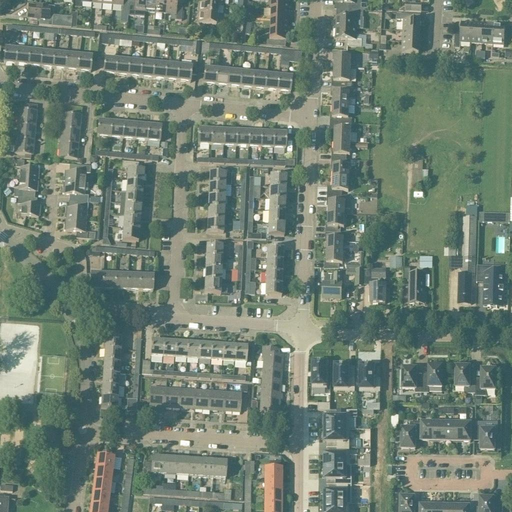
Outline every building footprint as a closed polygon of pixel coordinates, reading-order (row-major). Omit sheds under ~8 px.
[(92,5),(92,0),(75,0),(74,8),(81,9),(82,4),(92,5)] [(112,0),(112,6),(122,7),(120,24),(127,24),(128,17),(129,2),(129,0),(112,0)] [(134,18),(135,12),(145,13),(145,0),(135,0),(135,3),(129,2),(128,17),(134,18)] [(145,0),(145,13),(155,14),(155,0),(145,0)] [(155,0),(155,14),(165,15),(166,0),(155,0)] [(166,0),(165,15),(175,16),(174,21),(181,22),(182,7),(176,7),(176,0),(166,0)] [(355,0),(334,0),(335,4),(347,5),(346,12),(347,12),(348,12),(361,13),(361,12),(361,5),(356,5),(355,0)] [(283,1),(271,1),(270,11),(288,11),(289,1),(283,1)] [(410,13),(410,5),(410,3),(406,3),(405,8),(399,8),(398,12),(410,13)] [(217,16),(218,6),(204,5),(204,4),(199,4),(198,14),(217,16)] [(410,5),(410,13),(414,13),(421,13),(422,5),(410,5)] [(52,28),(53,16),(49,15),(50,9),(29,7),(27,20),(39,21),(38,26),(52,28)] [(288,11),(270,11),(270,21),(288,22),(288,11)] [(336,29),(357,30),(357,20),(363,20),(363,13),(361,12),(361,13),(348,12),(348,19),(336,18),(336,29)] [(216,27),(217,16),(198,14),(197,25),(216,27)] [(403,22),(402,32),(420,33),(420,22),(415,22),(416,16),(397,15),(396,21),(403,22)] [(270,31),(287,32),(288,22),(270,21),(270,31)] [(470,45),(472,25),(461,24),(460,35),(454,35),(453,49),(460,50),(460,44),(470,45)] [(472,25),(470,45),(481,46),(483,26),(472,25)] [(136,26),(135,34),(144,34),(145,27),(136,26)] [(483,26),(481,46),(492,46),(494,27),(483,26)] [(19,32),(20,33),(20,28),(7,27),(6,34),(19,35),(19,32)] [(494,27),(492,46),(503,47),(505,27),(494,27)] [(356,41),(357,30),(336,29),(335,41),(347,41),(347,48),(361,49),(362,41),(356,41)] [(45,30),(44,35),(54,36),(53,41),(56,42),(56,36),(57,31),(45,30)] [(287,42),(287,32),(270,31),(269,41),(266,41),(266,47),(283,48),(283,42),(287,42)] [(402,43),(419,44),(420,33),(402,32),(402,43)] [(119,42),(120,37),(102,35),(101,45),(119,47),(119,42)] [(181,42),(181,47),(192,48),(191,56),(198,57),(199,44),(181,42)] [(419,55),(419,44),(402,43),(401,54),(419,55)] [(208,50),(219,51),(220,46),(202,44),(200,55),(208,56),(208,50)] [(231,56),(231,52),(232,47),(220,46),(219,51),(219,55),(231,56)] [(16,66),(18,51),(5,49),(3,65),(16,66)] [(132,49),(132,60),(141,60),(141,49),(132,49)] [(16,66),(28,68),(30,52),(18,51),(16,66)] [(294,53),(281,51),(281,56),(280,69),(288,70),(289,63),(293,64),(294,53)] [(30,52),(28,68),(41,69),(42,53),(30,52)] [(332,58),(335,58),(334,70),(350,71),(351,58),(347,58),(348,53),(333,52),(332,58)] [(53,70),(55,54),(42,53),(41,69),(53,70)] [(53,70),(65,71),(67,55),(55,54),(53,70)] [(67,55),(65,71),(78,72),(79,57),(67,55)] [(79,57),(78,72),(90,74),(92,58),(79,57)] [(116,76),(117,61),(104,59),(103,75),(116,76)] [(116,76),(128,77),(129,62),(117,61),(116,76)] [(129,62),(128,77),(140,79),(142,63),(129,62)] [(140,79),(153,80),(154,64),(142,63),(140,79)] [(154,64),(153,80),(165,81),(166,66),(154,64)] [(166,66),(165,81),(177,82),(179,67),(166,66)] [(179,67),(177,82),(190,84),(191,76),(196,77),(196,69),(197,69),(192,68),(179,67)] [(203,85),(215,86),(217,71),(204,70),(203,85)] [(350,71),(334,70),(334,83),(332,83),(331,88),(354,89),(352,89),(352,83),(350,83),(350,71)] [(217,71),(215,86),(228,87),(229,72),(217,71)] [(229,72),(228,87),(240,89),(242,73),(229,72)] [(242,73),(240,89),(252,90),(254,75),(242,73)] [(265,91),(266,76),(254,75),(252,90),(265,91)] [(265,91),(277,92),(279,77),(266,76),(265,91)] [(279,77),(277,92),(290,94),(292,79),(279,77)] [(333,107),(349,107),(349,100),(353,100),(354,89),(331,88),(331,94),(333,94),(333,107)] [(18,111),(17,126),(35,127),(37,107),(21,105),(21,111),(18,111)] [(330,119),(330,125),(345,125),(351,125),(351,120),(348,120),(349,107),(333,107),(332,119),(330,119)] [(61,130),(79,132),(81,117),(62,115),(61,130)] [(110,138),(111,123),(98,122),(97,137),(110,138)] [(110,138),(122,140),(123,125),(111,123),(110,138)] [(123,125),(122,140),(134,141),(136,126),(123,125)] [(345,125),(330,125),(330,130),(335,130),(334,143),(350,144),(351,131),(345,131),(345,125)] [(15,140),(34,142),(35,127),(17,126),(15,140)] [(136,126),(134,141),(146,142),(148,127),(136,126)] [(148,127),(146,142),(159,143),(161,128),(148,127)] [(60,144),(78,146),(79,132),(61,130),(60,144)] [(198,146),(211,147),(212,131),(199,131),(198,146)] [(212,131),(211,147),(223,147),(224,132),(212,131)] [(224,132),(223,147),(235,148),(236,132),(224,132)] [(236,132),(235,148),(248,148),(249,133),(236,132)] [(249,133),(248,148),(260,149),(261,133),(249,133)] [(273,149),(273,134),(261,133),(260,149),(273,149)] [(286,135),(273,134),(273,149),(285,150),(286,135)] [(32,156),(34,142),(15,140),(14,155),(24,155),(31,156),(32,156)] [(350,144),(334,143),(334,156),(332,156),(331,161),(356,162),(346,162),(347,156),(350,156),(350,144)] [(77,160),(78,146),(60,144),(58,159),(77,160)] [(197,164),(210,165),(210,154),(198,153),(197,164)] [(210,154),(210,165),(222,165),(223,160),(210,160),(210,154)] [(413,156),(412,187),(422,188),(422,179),(428,180),(429,163),(422,162),(423,157),(413,156)] [(333,179),(349,180),(349,168),(355,168),(356,162),(331,161),(331,167),(333,167),(333,179)] [(20,169),(19,180),(37,182),(38,170),(23,169),(24,162),(17,162),(16,169),(20,169)] [(127,170),(126,182),(143,183),(144,171),(138,170),(138,164),(122,163),(122,169),(127,170)] [(65,184),(85,186),(85,175),(90,175),(90,168),(69,166),(69,173),(66,173),(65,184)] [(209,173),(209,186),(225,186),(231,187),(231,174),(209,173)] [(269,188),(286,189),(286,177),(270,176),(269,188)] [(327,197),(342,198),(342,192),(348,193),(349,180),(333,179),(332,192),(327,192),(327,197)] [(37,182),(19,180),(18,191),(14,191),(14,198),(37,200),(34,200),(35,193),(36,193),(37,182)] [(143,183),(126,182),(125,194),(142,195),(143,183)] [(363,184),(363,197),(379,197),(379,183),(363,184)] [(84,197),(85,186),(65,184),(64,196),(69,196),(68,203),(87,204),(88,197),(84,197)] [(209,186),(208,198),(224,198),(225,186),(209,186)] [(269,200),(285,201),(286,189),(269,188),(269,200)] [(125,194),(124,206),(141,207),(142,195),(125,194)] [(328,216),(344,216),(345,210),(350,210),(351,198),(342,198),(327,197),(327,203),(329,203),(328,216)] [(36,207),(37,200),(14,198),(18,199),(17,206),(21,206),(21,210),(22,210),(21,217),(38,219),(39,207),(36,207)] [(224,198),(208,198),(208,210),(224,210),(224,198)] [(269,200),(268,212),(285,213),(285,201),(269,200)] [(66,221),(86,222),(87,204),(68,203),(68,209),(67,209),(66,221)] [(123,218),(140,219),(141,207),(124,206),(123,218)] [(224,210),(208,210),(207,222),(223,222),(224,210)] [(268,224),(284,225),(285,213),(268,212),(268,224)] [(492,215),(480,215),(479,225),(491,225),(492,215)] [(109,217),(104,216),(103,228),(108,229),(111,229),(112,222),(108,221),(109,217)] [(326,228),(325,234),(340,234),(341,229),(344,229),(344,216),(328,216),(328,228),(326,228)] [(123,218),(122,230),(139,231),(140,219),(123,218)] [(459,276),(458,305),(471,306),(472,277),(475,277),(477,219),(463,219),(461,258),(461,270),(461,276),(459,276)] [(86,222),(66,221),(65,233),(76,234),(76,240),(94,242),(95,235),(85,233),(86,222)] [(223,235),(223,222),(207,222),(207,234),(223,235)] [(284,237),(284,225),(268,224),(267,237),(284,237)] [(139,231),(122,230),(121,242),(138,243),(139,231)] [(327,239),(327,252),(343,253),(343,245),(348,245),(348,235),(340,234),(325,234),(325,239),(327,239)] [(206,259),(222,259),(222,247),(221,247),(211,246),(206,246),(206,259)] [(104,249),(92,248),(91,253),(92,253),(92,258),(99,258),(100,254),(104,254),(104,249)] [(234,259),(238,260),(242,260),(243,248),(238,248),(238,254),(234,253),(234,259)] [(266,261),(283,262),(283,249),(267,249),(266,261)] [(343,253),(327,252),(326,265),(324,265),(324,271),(339,272),(339,265),(342,265),(343,253)] [(363,271),(364,255),(359,255),(358,266),(346,266),(346,271),(347,271),(355,271),(363,271)] [(222,259),(206,259),(206,271),(221,271),(226,271),(226,266),(221,266),(222,259)] [(402,259),(399,259),(390,259),(390,272),(402,271),(402,259)] [(266,273),(282,274),(283,262),(266,261),(266,273)] [(477,268),(476,284),(477,284),(484,284),(484,307),(490,307),(490,309),(497,309),(497,307),(503,308),(504,276),(495,276),(495,269),(477,268)] [(403,287),(409,287),(409,305),(425,305),(425,275),(410,275),(410,271),(403,270),(403,287)] [(205,283),(221,284),(221,271),(206,271),(205,283)] [(355,278),(355,286),(364,287),(365,271),(363,271),(355,271),(355,278)] [(386,287),(385,287),(385,281),(386,281),(386,271),(372,271),(370,271),(370,305),(386,305),(386,287)] [(265,285),(282,286),(282,274),(266,273),(265,285)] [(90,290),(103,291),(103,275),(90,275),(90,290)] [(103,275),(103,291),(115,291),(116,276),(103,275)] [(323,284),(323,301),(341,302),(342,276),(333,275),(333,284),(323,284)] [(127,292),(128,276),(116,276),(115,291),(127,292)] [(127,292),(140,292),(140,277),(128,276),(127,292)] [(140,277),(140,292),(152,293),(153,277),(140,277)] [(220,296),(221,284),(205,283),(205,295),(220,296)] [(255,284),(249,284),(245,284),(245,296),(249,296),(255,296),(255,284)] [(281,298),(282,286),(265,285),(265,297),(281,298)] [(104,351),(121,352),(121,340),(105,339),(104,351)] [(150,357),(162,358),(163,342),(151,342),(150,357)] [(163,342),(162,358),(174,359),(175,343),(163,342)] [(175,343),(174,359),(186,360),(187,344),(175,343)] [(186,360),(198,361),(199,345),(187,344),(186,360)] [(199,345),(198,361),(210,361),(211,346),(199,345)] [(211,346),(210,361),(222,362),(223,347),(211,346)] [(223,347),(222,362),(234,363),(235,347),(223,347)] [(235,347),(234,363),(246,364),(247,348),(235,347)] [(263,365),(282,367),(283,356),(276,356),(277,349),(262,349),(262,359),(263,359),(263,365)] [(104,363),(120,364),(121,352),(104,351),(104,363)] [(161,373),(149,372),(150,363),(143,362),(142,375),(152,376),(152,377),(161,377),(161,373)] [(312,390),(326,390),(327,363),(321,363),(321,362),(314,362),(314,363),(313,363),(312,390)] [(103,375),(119,376),(120,364),(104,363),(103,375)] [(262,382),(281,383),(282,367),(263,365),(262,382)] [(334,393),(354,393),(354,380),(348,380),(349,369),(349,367),(347,367),(347,365),(340,365),(340,366),(335,366),(334,393)] [(380,380),(374,380),(374,369),(374,367),(372,367),(372,366),(366,366),(366,367),(360,367),(360,393),(380,394),(380,380)] [(422,382),(416,382),(416,370),(411,370),(411,367),(403,367),(403,370),(402,370),(402,391),(415,391),(415,394),(422,394),(422,382)] [(422,379),(422,382),(422,394),(429,395),(429,389),(442,389),(442,368),(428,368),(428,380),(422,379)] [(475,395),(475,383),(476,383),(476,380),(470,380),(470,368),(456,368),(455,389),(464,389),(464,395),(475,395)] [(475,395),(475,398),(486,398),(487,392),(495,392),(496,371),(495,371),(495,369),(487,369),(487,371),(482,371),(481,383),(476,383),(475,383),(475,395)] [(102,387),(123,388),(123,383),(125,383),(126,376),(119,376),(103,375),(102,387)] [(262,382),(261,398),(280,400),(281,383),(262,382)] [(101,399),(118,400),(118,388),(123,388),(102,387),(101,399)] [(132,401),(137,401),(138,389),(133,388),(132,397),(127,397),(127,401),(132,401)] [(149,408),(164,409),(166,390),(150,389),(149,408)] [(179,410),(181,391),(166,390),(164,409),(179,410)] [(194,411),(196,392),(181,391),(179,410),(194,411)] [(194,411),(209,412),(211,393),(196,392),(194,411)] [(211,393),(209,412),(224,413),(225,394),(211,393)] [(241,395),(225,394),(224,413),(240,414),(241,395)] [(280,400),(261,398),(260,415),(279,416),(280,400)] [(117,412),(118,400),(101,399),(100,418),(112,418),(113,412),(117,412)] [(136,413),(137,401),(132,401),(127,401),(126,413),(136,413)] [(324,420),(323,420),(323,426),(324,426),(324,431),(349,431),(349,419),(356,419),(357,419),(357,412),(337,412),(337,418),(326,418),(324,418),(324,420)] [(421,439),(421,424),(410,424),(410,430),(401,430),(401,451),(415,451),(415,439),(420,439),(421,439)] [(433,443),(434,425),(434,424),(421,424),(421,439),(421,443),(433,443)] [(446,443),(446,425),(434,424),(434,425),(433,443),(446,443)] [(446,425),(446,443),(458,443),(458,425),(446,425)] [(471,425),(458,425),(458,443),(470,443),(471,425)] [(481,427),(475,427),(475,439),(481,440),(480,451),(494,452),(495,431),(481,431),(481,427)] [(337,443),(337,449),(349,449),(349,431),(324,431),(324,435),(323,435),(323,442),(324,442),(324,443),(326,443),(337,443)] [(337,455),(326,455),(324,455),(324,457),(323,457),(323,468),(349,468),(349,449),(337,449),(337,455)] [(364,461),(358,461),(358,468),(370,468),(370,456),(364,456),(364,461)] [(96,469),(112,471),(114,459),(97,457),(96,469)] [(151,475),(163,476),(165,459),(152,458),(152,464),(143,464),(143,477),(151,477),(151,475)] [(165,459),(163,476),(176,477),(177,460),(165,459)] [(177,460),(176,477),(188,478),(189,461),(177,460)] [(189,461),(188,478),(200,478),(201,462),(189,461)] [(201,462),(200,478),(212,479),(213,463),(201,462)] [(213,463),(212,479),(225,480),(226,463),(213,463)] [(254,464),(244,464),(244,482),(250,482),(250,476),(253,476),(254,464)] [(349,468),(323,468),(323,473),(323,479),(324,479),(324,481),(326,481),(337,481),(337,487),(351,487),(351,468),(349,468)] [(94,481),(111,483),(112,471),(96,469),(94,481)] [(264,470),(264,482),(281,483),(281,470),(264,470)] [(94,481),(93,494),(109,496),(111,483),(94,481)] [(281,483),(264,482),(264,494),(281,495),(281,483)] [(349,505),(349,506),(351,506),(351,487),(337,487),(337,493),(326,493),(324,493),(324,494),(323,494),(323,501),(324,501),(324,505),(349,505)] [(149,497),(162,498),(162,491),(162,488),(156,488),(156,491),(141,490),(141,496),(149,497)] [(211,495),(211,501),(230,502),(231,492),(224,491),(223,495),(211,495)] [(91,506),(108,508),(109,496),(93,494),(91,506)] [(264,507),(281,507),(281,495),(264,494),(264,507)] [(419,511),(420,511),(414,511),(414,499),(409,499),(409,496),(401,496),(401,498),(400,498),(400,511),(419,511)] [(493,511),(494,500),(493,500),(493,497),(485,497),(485,500),(480,500),(479,511),(473,511),(493,511)] [(161,511),(161,507),(162,501),(139,499),(138,509),(149,509),(148,511),(150,511),(161,511)] [(174,501),(162,501),(161,507),(168,507),(167,511),(173,511),(174,508),(174,501)]
